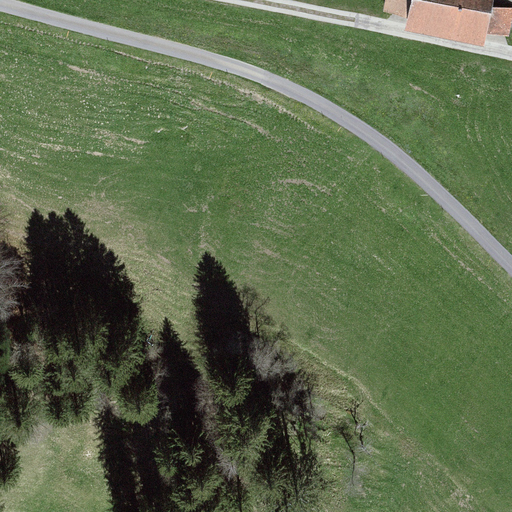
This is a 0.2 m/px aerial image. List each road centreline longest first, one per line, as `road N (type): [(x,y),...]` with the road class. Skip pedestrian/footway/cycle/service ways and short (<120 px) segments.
road 1 (unclassified): [(0,0),(281,78),(481,223),(511,258)]
road 2 (track): [(511,61),(247,0)]
